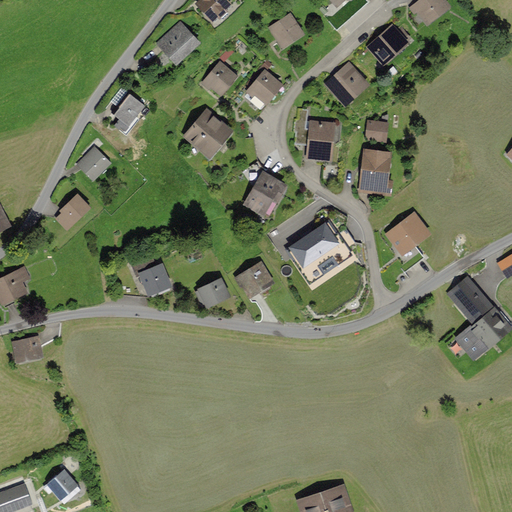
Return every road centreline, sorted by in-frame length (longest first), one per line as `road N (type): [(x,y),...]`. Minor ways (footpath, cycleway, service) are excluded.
road 1 (residential): [(387,312),(367,227),(301,179),(282,149),(280,125),(299,87),(398,0)]
road 2 (residential): [(387,312),(320,333),(126,311),(0,330)]
road 3 (residential): [(0,254),(22,236),(96,97),(174,0)]
road 4 (residential): [(511,239),(387,312)]
